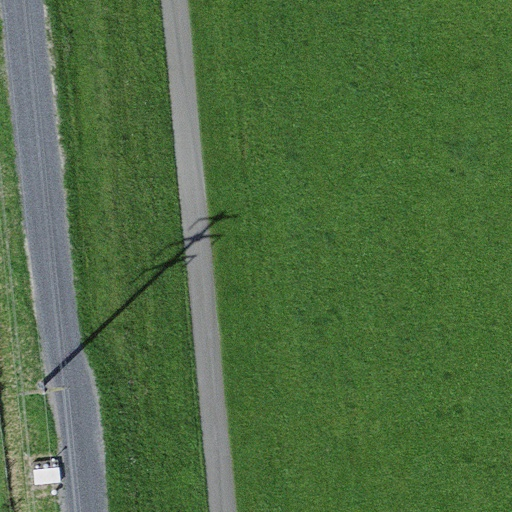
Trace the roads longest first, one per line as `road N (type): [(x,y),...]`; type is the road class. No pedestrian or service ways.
road 1 (track): [(21,0),(51,304),(81,417),(84,511)]
road 2 (track): [(180,0),(231,511)]
